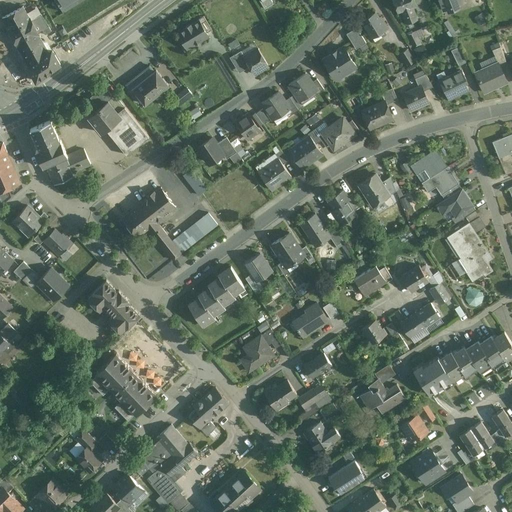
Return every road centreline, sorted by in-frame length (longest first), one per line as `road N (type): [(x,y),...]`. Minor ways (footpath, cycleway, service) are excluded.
road 1 (residential): [(466,118),(374,146),(328,171),(150,301)]
road 2 (residential): [(358,0),(305,57),(67,216)]
road 3 (residential): [(72,507),(213,368)]
road 4 (primary): [(166,0),(8,116)]
road 5 (residential): [(237,395),(396,287)]
road 6 (residential): [(466,118),(511,255)]
road 7 (residential): [(511,296),(399,362)]
